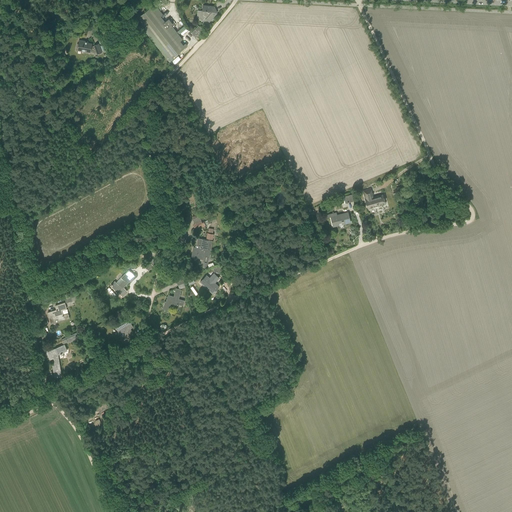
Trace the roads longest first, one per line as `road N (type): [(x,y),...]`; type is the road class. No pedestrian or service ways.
road 1 (track): [(153,338),(405,237),(473,221),(474,209),(418,132),(364,17)]
road 2 (unclassified): [(0,422),(49,402),(153,338),(147,316),(158,268),(158,192),(152,112),(143,102),(235,0)]
road 3 (track): [(109,511),(88,448),(45,388),(0,114)]
